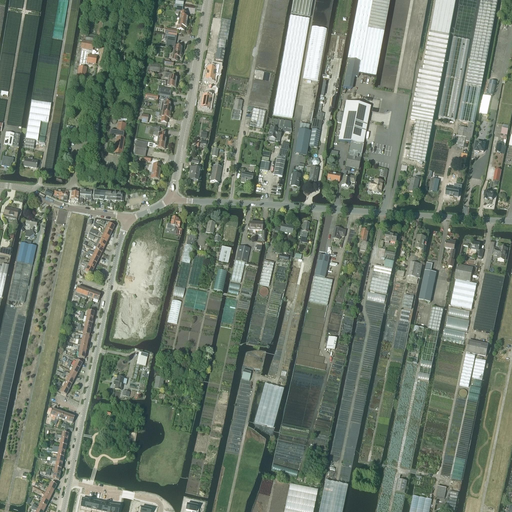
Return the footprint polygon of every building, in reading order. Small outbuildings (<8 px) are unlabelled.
[(312,0),(292,0),(290,14),(310,18),(312,0)] [(358,0),(347,59),(349,60),(360,62),(358,74),(375,78),(389,0),(358,0)] [(480,0),(458,122),(474,125),(497,0),(494,0),(480,0)] [(221,3),(219,14),(227,16),(229,4),(221,3)] [(180,16),(179,21),(187,23),(188,17),(187,17),(187,14),(182,13),(183,7),(177,6),(176,12),(179,12),(179,16),(180,16)] [(288,32),(283,60),(280,74),(278,88),(273,115),(292,119),(294,107),(296,95),(302,64),(306,38),(310,20),(290,17),(288,32)] [(184,31),(185,28),(186,28),(187,23),(179,21),(178,27),(177,26),(176,30),(184,31)] [(449,36),(430,32),(423,70),(419,69),(412,108),(435,112),(449,36)] [(169,47),(174,48),(173,52),(182,53),(183,48),(175,46),(176,36),(169,35),(169,36),(166,35),(165,39),(170,40),(169,47)] [(470,41),(453,38),(438,118),(455,121),(470,41)] [(82,49),(79,64),(80,64),(80,67),(79,67),(77,79),(85,80),(87,68),(86,68),(86,63),(95,65),(97,57),(88,55),(89,51),(92,51),(94,43),(82,41),(80,49),(82,49)] [(181,58),(182,53),(173,52),(171,61),(177,62),(178,58),(181,58)] [(358,74),(360,62),(349,60),(346,75),(357,78),(358,74)] [(149,64),(147,71),(159,73),(160,66),(149,64)] [(206,75),(205,80),(214,81),(215,74),(218,74),(219,66),(213,65),(213,69),(207,68),(207,73),(206,73),(207,73),(206,75)] [(164,79),(168,79),(168,82),(176,83),(177,78),(173,77),(173,75),(165,74),(164,79)] [(490,80),(486,94),(494,96),(497,82),(490,80)] [(257,84),(252,108),(266,111),(271,87),(257,84)] [(157,95),(170,98),(172,89),(158,87),(157,95)] [(203,96),(201,108),(209,109),(211,97),(203,96)] [(231,118),(240,120),(242,112),(240,111),(242,101),(235,100),(234,110),(233,110),(231,118)] [(162,102),(160,112),(171,114),(172,109),(170,108),(171,103),(162,102)] [(346,102),(338,141),(350,144),(348,154),(349,154),(349,157),(347,156),(345,167),(358,170),(360,159),(362,147),(370,107),(346,102)] [(409,159),(425,162),(432,124),(435,112),(412,108),(409,120),(416,121),(409,159)] [(253,109),(249,127),(262,129),(266,112),(253,109)] [(160,112),(159,117),(162,118),(161,123),(167,124),(168,119),(170,119),(171,114),(160,112)] [(147,124),(149,116),(142,115),(140,123),(147,124)] [(223,117),(221,125),(233,127),(235,119),(223,117)] [(96,141),(100,120),(93,119),(90,140),(96,141)] [(276,127),(291,130),(291,123),(277,120),(276,127)] [(312,130),(309,147),(317,148),(321,121),(317,120),(313,120),(312,130)] [(110,130),(108,137),(117,138),(114,154),(122,155),(125,138),(124,138),(126,125),(118,123),(116,132),(110,130)] [(299,130),(294,154),(306,156),(308,147),(311,132),(308,132),(309,126),(300,124),(299,130)] [(459,137),(457,148),(463,149),(465,138),(466,138),(466,141),(469,142),(470,139),(471,139),(472,139),(474,125),(468,124),(468,129),(459,128),(458,136),(459,137)] [(271,127),(268,138),(276,140),(275,142),(279,143),(280,139),(282,130),(278,129),(271,127)] [(153,132),(153,135),(157,136),(158,133),(159,133),(160,129),(151,128),(150,132),(153,132)] [(4,145),(18,148),(20,136),(6,133),(4,145)] [(159,133),(157,143),(165,144),(166,139),(164,139),(164,134),(159,133)] [(134,155),(145,157),(147,144),(136,142),(134,155)] [(495,152),(504,154),(505,147),(503,147),(503,144),(497,143),(495,152)] [(485,145),(476,144),(474,152),(479,153),(479,152),(483,153),(485,145)] [(280,150),(278,158),(285,160),(286,160),(287,152),(288,152),(289,148),(288,148),(282,146),(281,146),(280,150)] [(1,166),(10,168),(11,163),(12,163),(13,159),(3,158),(1,166)] [(24,167),(36,169),(37,162),(31,161),(32,158),(28,158),(28,160),(25,160),(24,167)] [(273,176),(281,177),(282,178),(285,160),(278,158),(276,158),(273,176)] [(261,162),(260,170),(267,172),(269,164),(261,162)] [(153,164),(152,174),(160,175),(161,170),(160,170),(160,166),(153,164)] [(212,172),(209,171),(208,174),(211,175),(210,182),(219,183),(222,168),(213,166),(212,172)] [(192,176),(191,180),(198,181),(200,169),(191,168),(189,176),(192,176)] [(307,170),(306,173),(309,173),(307,185),(315,186),(318,169),(310,168),(307,168),(307,170)] [(495,170),(493,182),(499,183),(501,171),(495,170)] [(300,175),(296,175),(296,171),(293,171),(293,174),(290,186),(298,188),(300,175)] [(341,187),(348,188),(349,182),(355,183),(356,178),(349,177),(348,179),(346,179),(346,176),(347,172),(344,172),(343,176),(341,187)] [(251,185),(253,176),(242,174),(240,183),(251,185)] [(339,183),(340,176),(328,174),(327,181),(339,183)] [(411,179),(409,192),(416,194),(419,179),(414,178),(414,180),(411,179)] [(432,179),(430,191),(433,192),(433,190),(437,191),(439,181),(432,179)] [(382,182),(370,180),(369,190),(372,190),(372,193),(380,194),(382,182)] [(447,187),(446,195),(450,196),(450,197),(453,198),(453,197),(458,198),(459,191),(461,191),(461,186),(455,185),(454,188),(447,187)] [(55,192),(54,197),(59,197),(59,198),(63,198),(63,201),(67,202),(67,198),(67,197),(68,194),(64,194),(64,193),(55,192)] [(488,201),(488,200),(492,201),(494,193),(491,192),(491,193),(484,192),(483,197),(484,197),(484,200),(488,201)] [(117,194),(116,201),(122,202),(123,202),(124,195),(122,195),(117,194)] [(4,215),(4,216),(4,218),(16,220),(18,211),(5,208),(4,215)] [(25,226),(29,226),(30,228),(29,231),(28,232),(26,232),(25,237),(29,238),(29,239),(34,235),(32,232),(33,228),(34,227),(36,228),(37,224),(34,223),(35,220),(31,219),(31,222),(26,221),(25,226)] [(171,222),(170,226),(179,228),(180,221),(179,221),(179,220),(172,219),(172,222),(171,222)] [(208,222),(206,233),(213,235),(215,224),(208,222)] [(300,231),(299,237),(301,237),(301,238),(306,239),(309,225),(304,223),(302,231),(300,231)] [(112,233),(114,227),(109,224),(106,230),(112,233)] [(256,224),(255,234),(255,232),(258,232),(258,236),(261,236),(261,241),(264,241),(265,232),(262,232),(262,224),(256,224)] [(281,225),(280,233),(292,235),(293,228),(281,225)] [(341,230),(334,228),(332,239),(339,241),(340,237),(344,238),(345,231),(341,230)] [(103,229),(101,234),(103,235),(109,238),(112,233),(106,230),(103,229)] [(362,238),(360,251),(366,252),(368,243),(366,243),(369,232),(362,230),(361,238),(362,238)] [(384,243),(389,244),(389,242),(396,243),(397,236),(391,235),(391,233),(387,232),(384,243)] [(103,235),(101,241),(106,243),(109,238),(103,235)] [(194,246),(195,237),(188,236),(186,244),(189,245),(191,245),(194,246)] [(415,249),(423,250),(425,238),(418,237),(415,249)] [(101,241),(98,246),(104,249),(106,243),(101,241)] [(454,250),(455,242),(450,241),(450,243),(446,243),(445,249),(451,250),(449,260),(448,267),(453,268),(455,261),(454,260),(455,251),(454,250)] [(93,243),(91,246),(93,247),(93,246),(97,248),(96,251),(101,254),(104,249),(98,246),(95,244),(93,243)] [(12,281),(8,300),(24,304),(28,285),(36,247),(31,246),(23,245),(20,244),(12,281)] [(477,252),(476,257),(482,258),(483,252),(479,251),(480,245),(472,244),(471,251),(477,252)] [(185,245),(181,263),(189,265),(193,247),(191,247),(191,245),(189,245),(189,246),(185,245)] [(235,262),(232,276),(231,282),(240,284),(241,278),(245,264),(246,264),(249,249),(239,247),(235,262)] [(222,248),(218,263),(228,265),(231,250),(222,248)] [(498,257),(497,260),(505,261),(507,250),(499,248),(499,251),(497,250),(493,249),(492,256),(498,257)] [(89,251),(87,254),(89,255),(93,257),(99,259),(101,254),(96,251),(94,254),(89,251)] [(153,255),(151,262),(162,264),(164,257),(153,255)] [(319,256),(314,277),(324,279),(329,258),(319,256)] [(90,262),(96,265),(99,259),(93,257),(90,262)] [(265,261),(260,285),(269,287),(274,263),(265,261)] [(83,262),(82,264),(84,265),(85,266),(93,270),(96,265),(90,262),(89,265),(83,262)] [(151,262),(150,269),(161,271),(162,264),(151,262)] [(409,277),(408,283),(417,284),(418,278),(419,279),(422,265),(411,263),(408,276),(409,277)] [(427,263),(419,301),(430,303),(436,274),(431,273),(432,265),(427,263)] [(2,264),(2,267),(0,273),(7,274),(9,266),(2,264)] [(466,281),(466,283),(470,283),(470,282),(473,269),(457,265),(454,279),(466,281)] [(85,266),(83,271),(85,272),(85,273),(91,275),(93,270),(85,266)] [(375,266),(373,272),(391,276),(392,270),(375,266)] [(150,269),(149,275),(160,278),(161,271),(150,269)] [(373,272),(369,291),(387,295),(391,276),(373,272)] [(149,275),(147,282),(158,285),(160,278),(149,275)] [(315,277),(309,302),(327,306),(332,281),(315,277)] [(453,293),(451,306),(471,310),(474,297),(477,285),(470,283),(466,283),(456,280),(453,293)] [(147,282),(146,289),(157,291),(158,285),(147,282)] [(76,293),(75,296),(78,298),(78,299),(80,299),(81,298),(83,290),(78,287),(76,293)] [(146,289),(144,296),(155,298),(157,291),(146,289)] [(83,290),(81,298),(86,300),(87,298),(89,292),(83,290)] [(405,295),(402,308),(411,310),(414,297),(405,295)] [(144,296),(143,303),(154,305),(155,298),(144,296)] [(123,301),(122,308),(133,310),(134,303),(123,301)] [(143,303),(141,310),(152,312),(154,305),(143,303)] [(443,310),(432,307),(418,380),(428,382),(443,310)] [(122,308),(120,315),(131,317),(133,310),(122,308)] [(120,315),(119,322),(130,324),(131,317),(120,315)] [(119,322),(117,328),(128,331),(130,324),(119,322)] [(415,327),(407,363),(417,365),(424,329),(415,327)] [(117,328),(116,335),(127,338),(128,331),(117,328)] [(326,349),(334,351),(336,339),(329,337),(326,349)] [(471,355),(472,354),(486,357),(488,345),(468,341),(466,353),(470,354),(470,355),(466,354),(463,367),(460,382),(459,386),(468,388),(472,369),(475,356),(471,355)] [(137,365),(133,380),(136,380),(139,365),(145,367),(148,355),(139,353),(137,365)] [(472,379),(482,381),(486,362),(476,360),(472,379)] [(76,361),(74,367),(79,370),(82,364),(76,361)] [(74,367),(71,372),(77,375),(79,370),(74,367)] [(71,372),(68,377),(74,380),(77,375),(71,372)] [(241,380),(249,382),(251,376),(243,373),(241,380)] [(68,377),(66,383),(71,386),(74,380),(68,377)] [(114,381),(114,386),(115,386),(114,390),(121,391),(122,385),(126,386),(127,379),(117,377),(116,381),(114,381)] [(162,391),(164,379),(156,377),(154,389),(162,391)] [(66,383),(63,388),(69,391),(71,386),(66,383)] [(273,429),(283,393),(284,390),(265,385),(254,424),(273,429)] [(63,388),(60,393),(66,396),(69,391),(63,388)] [(52,450),(51,452),(58,454),(57,457),(64,458),(65,452),(52,450)] [(50,461),(49,464),(55,465),(55,468),(61,470),(62,464),(50,461)] [(398,480),(395,492),(405,494),(407,482),(398,480)] [(342,511),(348,486),(325,481),(318,511),(342,511)] [(51,483),(48,488),(54,491),(57,486),(51,483)] [(290,485),(284,511),(313,511),(318,491),(290,485)] [(436,497),(444,499),(447,489),(438,487),(436,497)] [(48,488),(46,494),(51,497),(54,491),(48,488)] [(449,491),(446,510),(455,511),(458,493),(449,491)] [(41,494),(39,497),(43,499),(49,502),(51,497),(46,494),(44,496),(41,494)] [(43,499),(40,504),(46,507),(49,502),(43,499)] [(93,501),(90,511),(91,511),(94,511),(96,511),(98,502),(93,501)]
